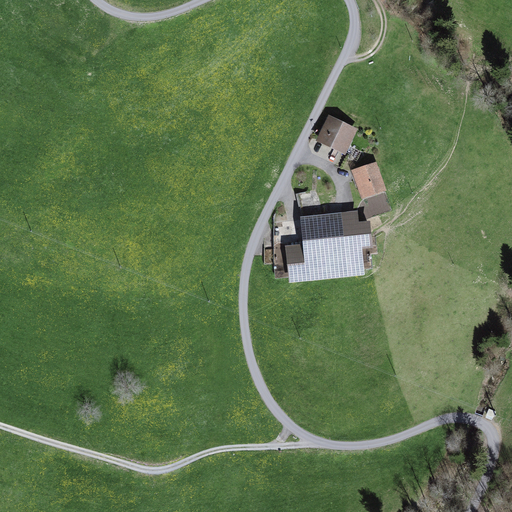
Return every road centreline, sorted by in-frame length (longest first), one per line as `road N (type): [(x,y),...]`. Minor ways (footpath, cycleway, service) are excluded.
road 1 (unclassified): [(346,0),(349,42),(250,252),(243,297),(248,355),(275,413),(312,442),(374,443),(457,414),(487,424),(496,456),(471,511)]
road 2 (track): [(0,425),(145,469),(226,447),(312,442)]
